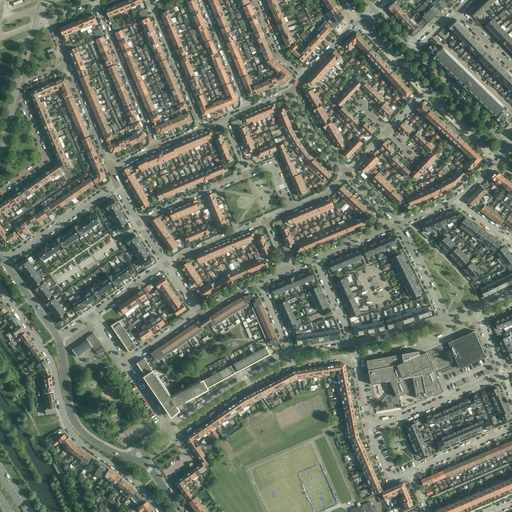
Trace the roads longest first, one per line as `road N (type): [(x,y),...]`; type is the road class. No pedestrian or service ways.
road 1 (residential): [(156,147),(94,0)]
road 2 (residential): [(63,418),(53,365),(0,289)]
road 3 (residential): [(368,425),(504,374)]
road 4 (residential): [(290,355),(168,427)]
road 5 (residential): [(202,128),(148,0)]
road 6 (residential): [(3,261),(117,183)]
road 7 (residential): [(174,436),(291,364)]
road 8 (residential): [(0,189),(47,159),(17,85)]
road 9 (residential): [(160,511),(63,418)]
road 10 (tertiary): [(505,145),(411,52)]
